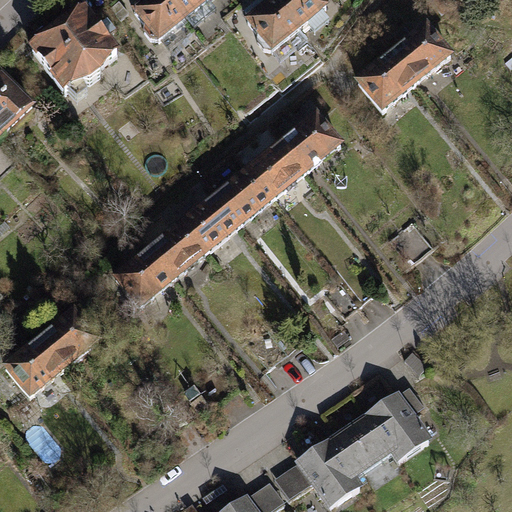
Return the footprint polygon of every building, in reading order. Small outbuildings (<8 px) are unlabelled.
[(173,0),(152,0),(136,14),(167,53),(197,29),(173,0)] [(223,0),(173,0),(197,29),(227,5),(223,0)] [(280,0),(267,0),(247,19),(275,50),(303,25),(280,0)] [(331,0),(280,0),(303,25),(332,1),(331,0)] [(95,16),(35,60),(73,111),(133,67),(95,16)] [(421,96),(455,68),(425,31),(390,58),(421,96)] [(509,64),(511,61),(511,50),(503,57),(509,64)] [(386,123),(421,96),(390,58),(356,86),(386,123)] [(7,80),(0,85),(0,137),(9,147),(41,119),(7,80)] [(314,181),(348,153),(318,116),(284,144),(314,181)] [(0,137),(0,155),(9,147),(0,137)] [(280,209),(314,181),(284,144),(249,171),(280,209)] [(245,236),(280,209),(249,171),(215,199),(245,236)] [(211,264),(245,236),(215,199),(181,226),(211,264)] [(177,291),(211,264),(181,226),(147,254),(177,291)] [(143,319),(177,291),(147,254),(113,281),(143,319)] [(70,382),(105,355),(75,319),(41,346),(70,382)] [(36,410),(70,382),(41,346),(7,374),(36,410)] [(170,430),(188,416),(168,392),(151,407),(170,430)] [(368,419),(372,424),(394,456),(400,466),(430,446),(398,399),(368,419)] [(372,424),(333,451),(355,483),(394,456),(372,424)] [(329,446),(300,466),(315,488),(331,511),(332,511),(361,492),(355,483),(333,451),(329,446)] [(315,488),(300,466),(276,483),(290,505),(315,488)] [(271,487),(248,502),(254,511),(279,511),(285,508),(271,487)] [(230,511),(254,511),(248,502),(247,501),(230,511)]
